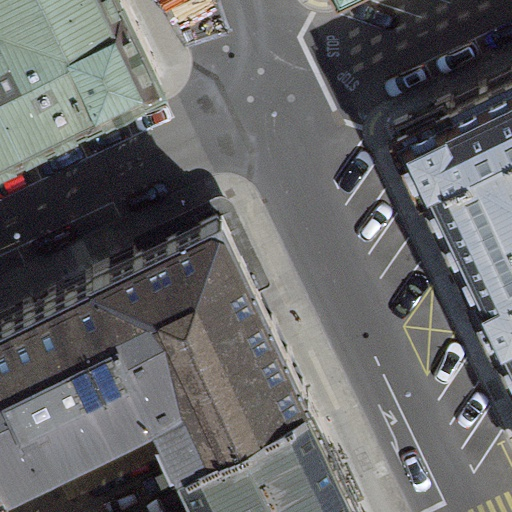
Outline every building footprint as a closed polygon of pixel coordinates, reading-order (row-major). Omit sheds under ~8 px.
[(1,0),(2,1),(0,2),(0,145),(158,69),(124,0),(1,0)] [(511,70),(492,82),(404,121),(483,287),(492,304),(511,294),(511,70)] [(134,250),(97,269),(155,394),(182,448),(309,390),(266,303),(222,209),(134,250)] [(155,394),(97,269),(54,288),(0,314),(0,455),(5,465),(155,394)] [(511,294),(492,304),(509,342),(511,347),(511,294)] [(212,509),(212,511),(367,511),(309,390),(182,448),(212,509)]
